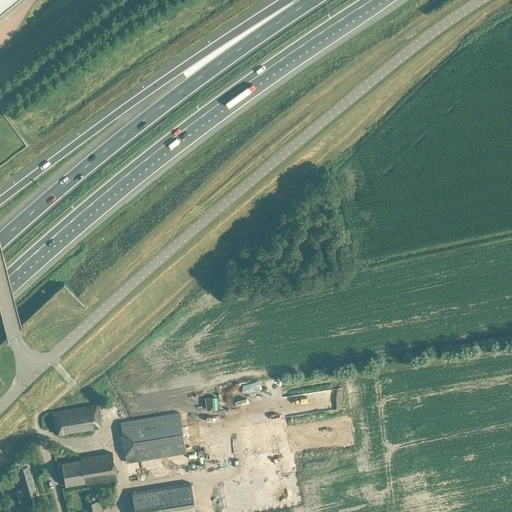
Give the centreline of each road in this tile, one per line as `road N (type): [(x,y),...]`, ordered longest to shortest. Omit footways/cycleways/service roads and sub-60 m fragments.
road 1 (unclassified): [(32,374),(358,92),(484,0)]
road 2 (track): [(72,384),(427,61),(511,6)]
road 3 (motorway): [(0,285),(177,135),(373,0)]
road 4 (motorway): [(312,0),(177,94),(0,240)]
road 5 (motorway): [(302,0),(214,45),(0,198)]
road 6 (unclassified): [(0,99),(130,0)]
